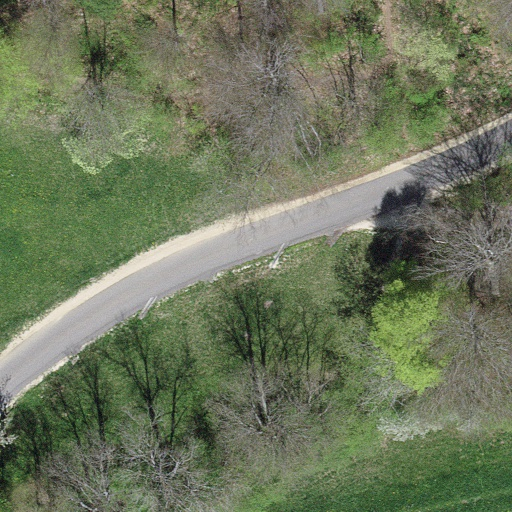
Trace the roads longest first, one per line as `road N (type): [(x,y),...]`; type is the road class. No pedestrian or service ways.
road 1 (unclassified): [(511,135),(191,259),(39,346),(0,385)]
road 2 (track): [(350,203),(401,215),(511,218)]
